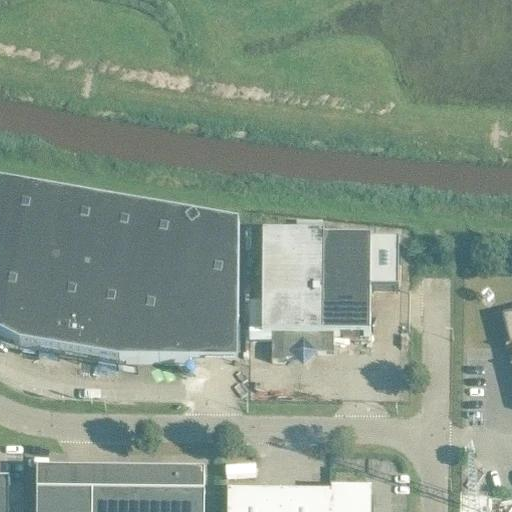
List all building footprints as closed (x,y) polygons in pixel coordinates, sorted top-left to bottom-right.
[(238,326),(239,226),(0,184),(0,337),(20,348),(119,365),(190,365),(197,326),(238,326)] [(324,240),(324,236),(263,235),(262,337),(272,337),(272,365),(284,365),(287,362),(303,362),(309,357),(333,357),(334,338),(370,338),(371,293),(371,243),(371,241),(324,240)] [(371,243),(371,293),(399,293),(399,243),(371,243)] [(511,316),(502,319),(509,347),(510,349),(506,350),(506,351),(511,350),(511,351),(511,368),(510,369),(511,370),(511,369),(511,316)] [(204,511),(204,476),(37,474),(37,511),(204,511)] [(8,511),(9,485),(0,484),(0,511),(8,511)] [(332,497),(332,493),(331,493),(331,497),(330,511),(367,511),(368,499),(369,499),(368,497),(332,497)] [(280,511),(280,497),(228,496),(227,511),(280,511)] [(330,511),(331,497),(280,497),(280,511),(330,511)]
